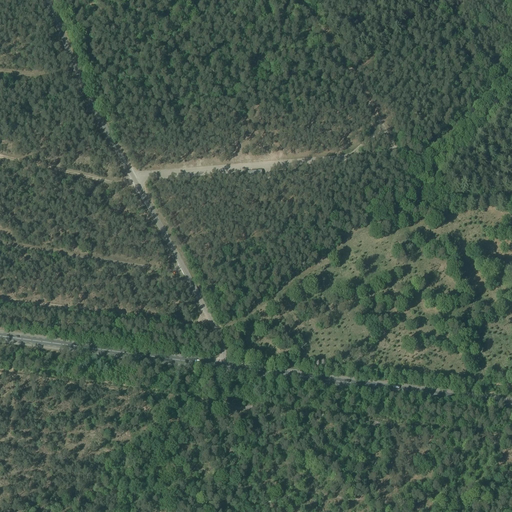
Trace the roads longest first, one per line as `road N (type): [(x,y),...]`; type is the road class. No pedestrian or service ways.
road 1 (track): [(511,437),(0,374)]
road 2 (primary): [(511,404),(223,365)]
road 3 (primary): [(0,335),(223,365)]
road 4 (track): [(0,297),(211,324)]
road 5 (track): [(0,439),(130,457),(152,475),(162,511)]
road 6 (track): [(258,511),(315,492),(408,500),(441,511)]
road 7 (track): [(0,244),(184,272)]
road 8 (track): [(396,152),(304,0)]
road 9 (track): [(0,156),(135,183)]
road 10 (track): [(405,164),(431,201),(511,197)]
